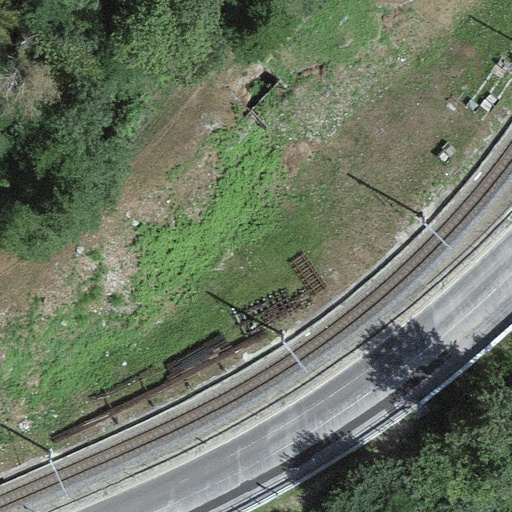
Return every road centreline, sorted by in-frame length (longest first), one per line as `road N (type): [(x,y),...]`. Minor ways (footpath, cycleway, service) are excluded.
road 1 (secondary): [(511,271),(372,390),(243,470),(154,511)]
road 2 (track): [(0,261),(119,161),(255,22),(289,0)]
